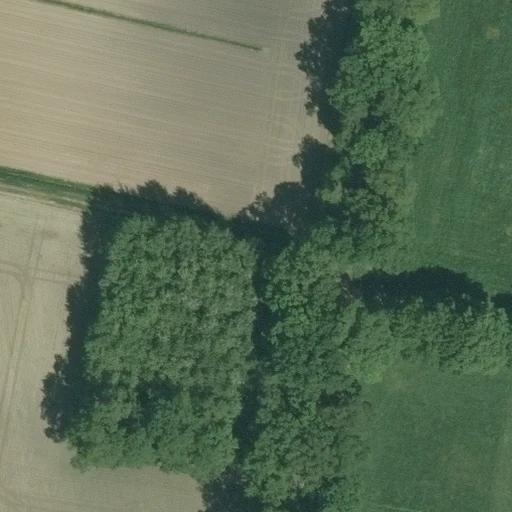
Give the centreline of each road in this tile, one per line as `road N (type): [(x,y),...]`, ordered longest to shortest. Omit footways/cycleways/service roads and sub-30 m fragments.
road 1 (track): [(334,262),(0,191)]
road 2 (tertiary): [(326,301),(385,0)]
road 3 (tertiary): [(286,511),(326,301)]
road 4 (unclassified): [(511,334),(326,301)]
